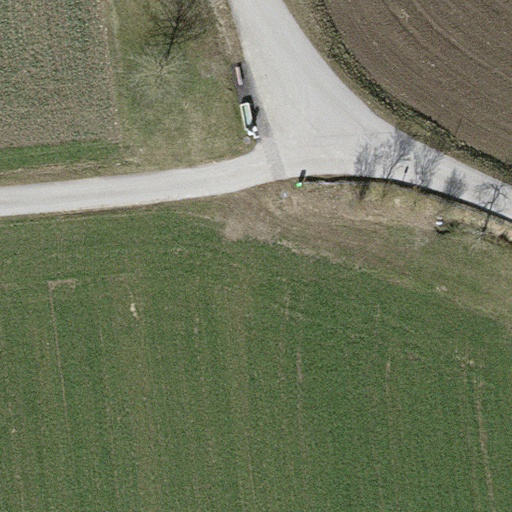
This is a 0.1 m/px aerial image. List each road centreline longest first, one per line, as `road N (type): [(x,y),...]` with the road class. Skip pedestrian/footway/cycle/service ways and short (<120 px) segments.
road 1 (track): [(336,125),(203,182),(0,201)]
road 2 (unclassified): [(511,196),(336,125),(257,0)]
